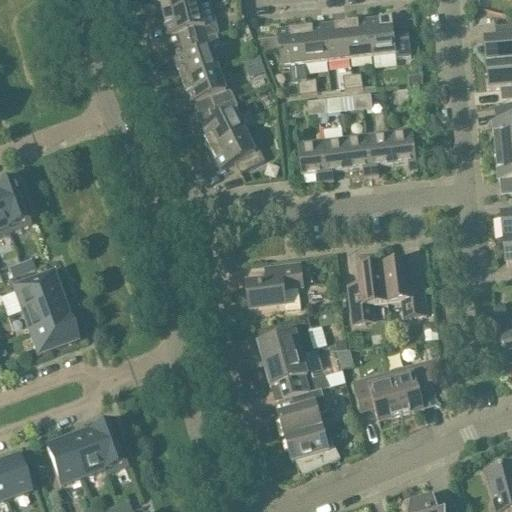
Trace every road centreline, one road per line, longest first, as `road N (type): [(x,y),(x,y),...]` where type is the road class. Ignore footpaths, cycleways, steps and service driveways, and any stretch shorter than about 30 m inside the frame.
road 1 (residential): [(151,215),(237,207),(309,212),(465,194)]
road 2 (residential): [(276,511),(511,419)]
road 3 (residential): [(445,0),(465,194)]
road 4 (residential): [(179,355),(211,477),(247,510)]
road 5 (residential): [(151,215),(179,355)]
road 6 (residential): [(113,114),(0,155)]
